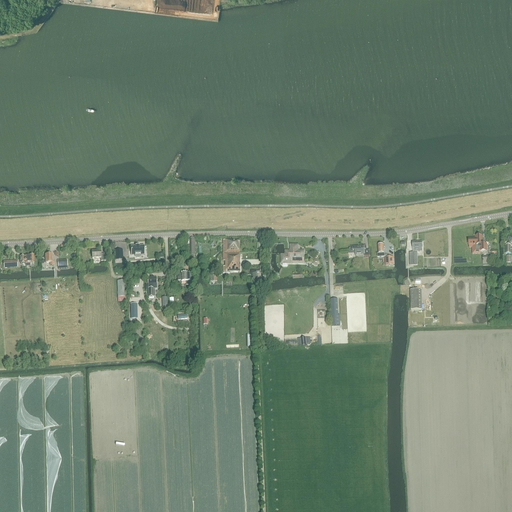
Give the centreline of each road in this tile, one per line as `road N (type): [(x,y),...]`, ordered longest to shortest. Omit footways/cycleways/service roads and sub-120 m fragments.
road 1 (tertiary): [(511,213),(394,232),(0,244)]
road 2 (track): [(267,511),(261,233)]
